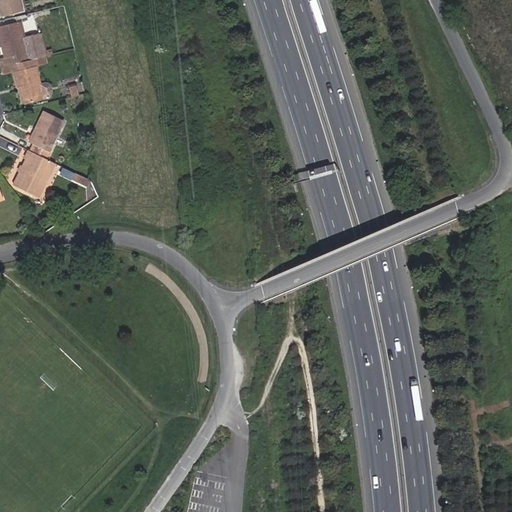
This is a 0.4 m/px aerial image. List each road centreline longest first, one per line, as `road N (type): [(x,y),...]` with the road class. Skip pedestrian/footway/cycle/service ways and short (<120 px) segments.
road 1 (trunk): [(424,511),(389,288),(303,0)]
road 2 (trunk): [(269,0),(343,240),(388,511)]
road 3 (unclassified): [(435,0),(506,150),(504,174),(479,198),(217,311)]
road 4 (residential): [(0,252),(134,241),(166,250),(217,311)]
road 5 (unclassified): [(217,311),(230,365),(221,411),(150,511)]
